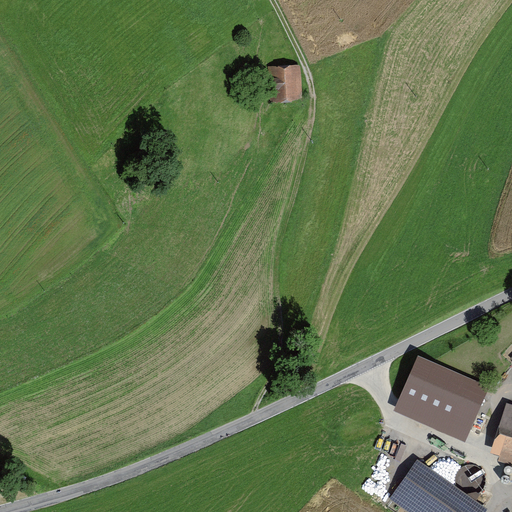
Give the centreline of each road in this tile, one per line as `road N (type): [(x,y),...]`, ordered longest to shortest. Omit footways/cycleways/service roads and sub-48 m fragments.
road 1 (unclassified): [(0,511),(184,449),(511,293)]
road 2 (track): [(304,395),(357,254),(510,0)]
road 3 (track): [(272,0),(307,71),(313,104),(277,265),(281,348),(253,418)]
